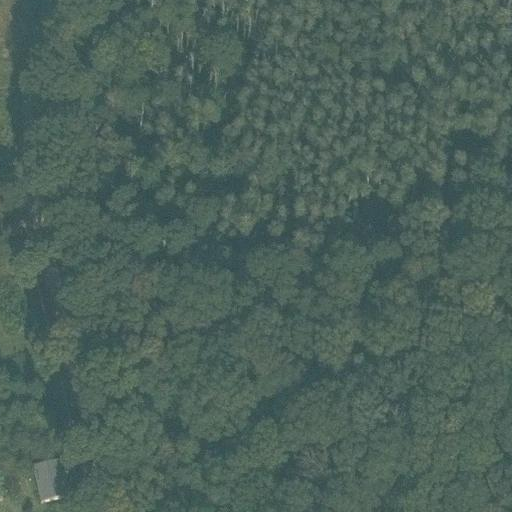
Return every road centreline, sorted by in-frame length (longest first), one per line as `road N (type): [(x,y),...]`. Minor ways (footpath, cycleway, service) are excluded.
road 1 (track): [(111,511),(38,215)]
road 2 (track): [(59,0),(39,85),(30,178),(38,215)]
